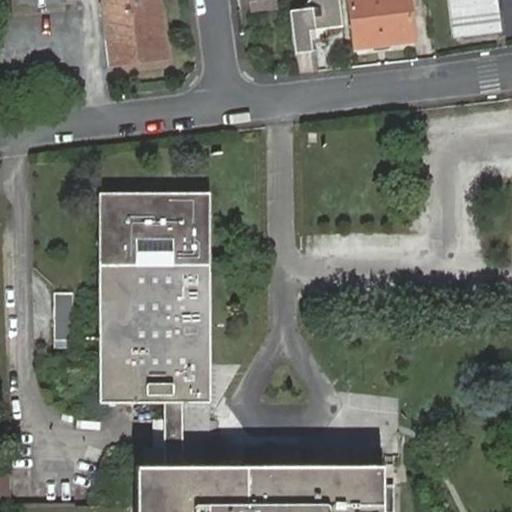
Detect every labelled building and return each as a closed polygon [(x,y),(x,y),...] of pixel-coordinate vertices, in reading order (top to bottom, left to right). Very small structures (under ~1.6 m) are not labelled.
[(99,0),(107,66),(162,60),(155,0),(99,0)] [(274,8),(272,0),(250,0),(252,11),(274,8)] [(313,27),(341,23),(338,0),(306,0),(302,6),(303,8),(290,10),(294,50),(310,49),(308,38),(307,28),(313,27)] [(349,0),(355,48),(414,40),(408,0),(349,0)] [(447,0),(453,37),(500,31),(495,0),(447,0)] [(383,511),(383,509),(397,509),(396,480),(383,480),(383,459),(184,460),(184,397),(214,399),(214,189),(100,187),(101,399),(167,398),(167,459),(139,460),(138,511),(383,511)] [(74,287),(55,287),(55,343),(74,342),(74,287)] [(0,495),(13,496),(14,469),(0,468),(0,495)]
